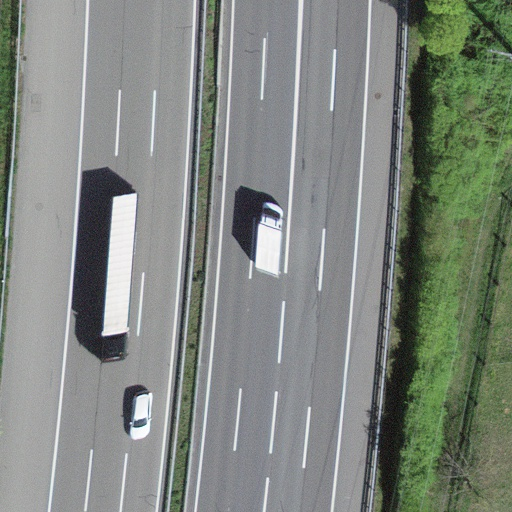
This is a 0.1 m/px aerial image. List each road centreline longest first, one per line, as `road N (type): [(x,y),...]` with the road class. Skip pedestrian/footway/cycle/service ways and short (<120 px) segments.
road 1 (motorway): [(141,0),(102,511)]
road 2 (motorway): [(285,272),(325,0)]
road 3 (motorway): [(285,272),(273,0)]
road 4 (motorway): [(263,511),(285,272)]
